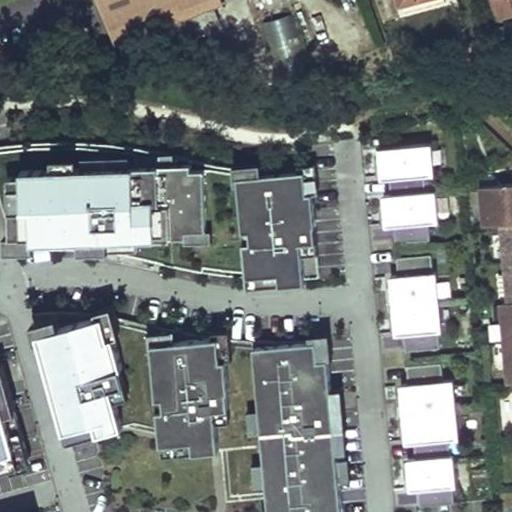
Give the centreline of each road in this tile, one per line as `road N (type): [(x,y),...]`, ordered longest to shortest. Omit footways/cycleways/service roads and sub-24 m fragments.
road 1 (residential): [(11,284),(90,273),(261,304),(362,297)]
road 2 (residential): [(380,511),(362,297)]
road 3 (residential): [(11,284),(69,490)]
road 4 (residential): [(362,297),(347,141)]
